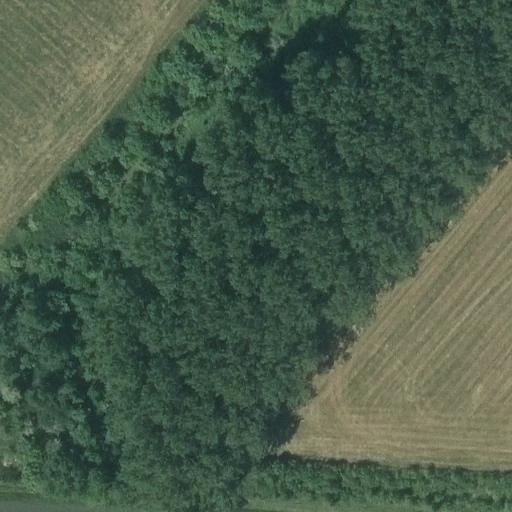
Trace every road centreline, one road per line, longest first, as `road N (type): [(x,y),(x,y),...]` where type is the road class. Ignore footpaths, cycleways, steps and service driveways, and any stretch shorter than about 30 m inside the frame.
road 1 (track): [(288,0),(190,89),(55,237),(41,305),(78,416),(121,497)]
road 2 (track): [(355,511),(121,497)]
